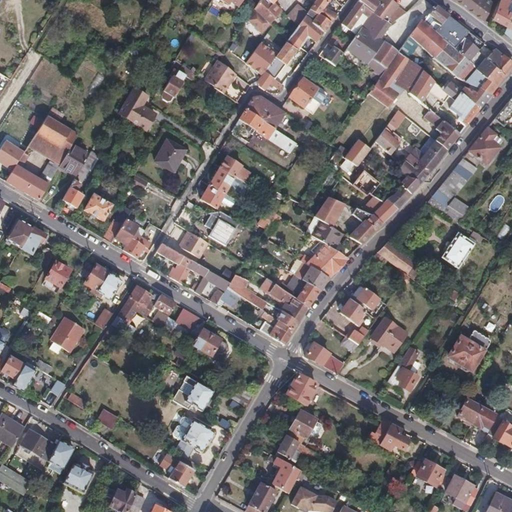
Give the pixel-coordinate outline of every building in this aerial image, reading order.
[(259,0),(257,3),(253,10),(270,25),(287,41),(304,17),(306,14),(307,13),(297,5),(287,17),(272,4),(276,0),(259,0)] [(315,0),(308,11),(311,11),(318,15),(325,6),(329,0),(315,0)] [(358,0),(357,3),(372,13),(378,4),(372,0),(358,0)] [(372,13),(389,25),(397,19),(404,13),(397,7),(389,1),(390,0),(381,0),(378,4),(372,13)] [(457,0),(483,19),(490,2),(487,0),(457,0)] [(511,17),(511,0),(499,0),(492,18),(507,27),(511,17)] [(363,25),(372,13),(357,3),(341,25),(348,31),(357,20),(363,25)] [(435,8),(428,15),(433,20),(440,25),(448,17),(435,8)] [(270,25),(253,10),(247,20),(262,34),(270,25)] [(311,11),(308,11),(307,13),(306,14),(312,19),(310,22),(323,33),(329,24),(318,15),(311,11)] [(361,28),(378,40),(380,37),(389,25),(372,13),(363,25),(361,28)] [(310,22),(304,17),(287,41),(285,43),(295,50),(306,36),(315,43),(323,33),(310,22)] [(462,38),(467,32),(448,17),(440,25),(438,27),(434,32),(453,49),(462,38)] [(511,17),(507,27),(503,35),(511,41),(511,39),(511,17)] [(489,95),(504,77),(493,67),(483,78),(475,71),(469,63),(453,49),(434,32),(422,22),(420,21),(408,36),(418,45),(432,58),(462,81),(481,89),(489,95)] [(376,83),(385,69),(371,59),(382,43),(378,40),(361,28),(348,46),(345,51),(374,71),(370,78),(376,83)] [(342,54),(345,51),(348,46),(333,35),(327,44),(332,48),(342,54)] [(407,59),(418,45),(408,36),(398,50),(397,52),(407,59)] [(453,49),(469,63),(477,53),(478,51),(474,47),(466,41),(462,38),(453,49)] [(385,69),(397,52),(383,42),(382,43),(371,59),(385,69)] [(295,50),(285,43),(265,69),(263,72),(272,79),(283,64),(284,65),(295,50)] [(334,66),(342,54),(332,48),(324,59),(334,66)] [(493,67),(504,77),(511,66),(492,50),(485,60),(475,71),(483,78),(493,67)] [(388,87),(407,59),(397,52),(385,69),(376,83),(368,95),(385,107),(387,108),(390,104),(397,95),(388,87)] [(469,63),(475,71),(485,60),(477,53),(469,63)] [(263,72),(265,69),(245,56),(234,70),(254,85),(262,73),(263,72)] [(478,109),(489,95),(481,89),(462,81),(432,58),(422,70),(421,72),(439,90),(446,96),(453,101),(458,94),(478,109)] [(186,75),(189,71),(174,60),(172,64),(177,67),(175,70),(173,68),(169,74),(171,76),(160,94),(162,99),(165,102),(169,101),(172,97),(173,98),(183,82),(181,81),(185,75),(186,75)] [(237,75),(217,60),(203,80),(220,91),(228,79),(232,82),(237,75)] [(407,93),(421,72),(422,70),(408,61),(393,85),(407,93)] [(272,79),(263,72),(262,73),(254,85),(256,85),(264,90),(269,83),(279,91),(283,86),(272,79)] [(464,127),(478,109),(458,94),(453,101),(446,96),(439,90),(421,72),(407,93),(429,111),(434,115),(440,107),(464,127)] [(228,79),(220,91),(224,94),(232,82),(228,79)] [(304,109),(318,90),(301,79),(288,97),(304,109)] [(121,113),(145,128),(153,115),(139,106),(145,96),(134,90),(121,113)] [(325,96),(318,90),(304,109),(312,115),(325,96)] [(385,107),(368,95),(364,101),(381,113),(385,107)] [(284,114),(278,111),(259,98),(251,100),(245,110),(273,129),(280,119),(284,114)] [(511,98),(511,99),(494,120),(503,128),(511,116),(511,98)] [(399,110),(390,104),(387,108),(392,112),(396,115),(398,111),(399,110)] [(63,114),(52,107),(46,116),(58,123),(63,114)] [(273,129),(245,110),(238,121),(275,144),(277,141),(282,135),(273,129)] [(445,150),(458,134),(434,115),(429,111),(423,118),(435,128),(434,130),(440,134),(434,141),(445,150)] [(71,144),(77,134),(58,123),(46,116),(45,119),(35,134),(66,153),(71,144)] [(487,129),(469,151),(487,165),(501,148),(498,146),(492,141),(496,136),(487,129)] [(374,142),(389,156),(399,144),(384,130),(374,142)] [(66,153),(35,134),(27,146),(59,165),(66,153)] [(303,149),(282,135),(277,141),(299,156),(303,149)] [(492,141),(498,146),(501,141),(496,136),(492,141)] [(18,160),(23,152),(5,140),(0,148),(0,162),(12,170),(15,165),(18,160)] [(345,155),(337,149),(336,151),(330,159),(328,161),(334,166),(342,171),(341,177),(365,196),(367,194),(369,195),(375,187),(379,183),(357,167),(370,150),(369,149),(357,140),(345,155)] [(155,161),(172,170),(184,151),(167,141),(155,161)] [(445,150),(434,141),(423,155),(415,148),(404,161),(405,162),(413,168),(406,177),(414,179),(417,185),(445,150)] [(71,144),(66,153),(59,165),(58,166),(75,176),(88,155),(71,144)] [(330,159),(336,151),(329,146),(323,154),(330,159)] [(23,152),(18,160),(23,162),(27,155),(23,152)] [(89,153),(88,155),(75,176),(74,178),(69,188),(77,193),(82,184),(81,184),(97,158),(89,153)] [(511,161),(511,157),(508,153),(496,169),(500,172),(470,209),(462,219),(466,221),(503,178),(511,161)] [(234,177),(240,167),(241,166),(226,158),(219,168),(234,177)] [(459,164),(472,175),(477,169),(463,159),(459,164)] [(12,170),(5,181),(38,201),(57,168),(58,166),(49,161),(37,178),(19,168),(15,165),(12,170)] [(413,168),(405,162),(400,166),(398,168),(406,177),(413,168)] [(453,171),(467,182),(472,175),(459,164),(453,171)] [(58,166),(57,168),(74,178),(75,176),(58,166)] [(234,177),(243,182),(249,173),(240,167),(234,177)] [(209,186),(224,194),(231,181),(234,177),(219,168),(209,186)] [(462,188),(467,182),(453,171),(448,176),(462,188)] [(142,190),(147,181),(134,174),(129,182),(142,190)] [(457,194),(462,188),(448,176),(443,183),(457,194)] [(241,187),(243,182),(234,177),(231,181),(241,187)] [(414,179),(406,177),(401,182),(402,184),(399,188),(409,196),(417,185),(414,179)] [(455,197),(457,194),(443,183),(438,190),(452,201),(455,197)] [(215,208),(224,194),(209,186),(200,200),(215,208)] [(387,199),(375,187),(369,195),(373,198),(382,203),(386,199),(387,199)] [(69,188),(61,201),(74,208),(82,195),(77,193),(69,188)] [(447,207),(452,201),(438,190),(432,196),(447,207)] [(83,210),(102,221),(111,206),(92,195),(83,210)] [(462,219),(452,211),(447,207),(432,196),(427,203),(458,223),(462,219)] [(470,209),(455,197),(447,207),(462,219),(470,209)] [(345,205),(326,198),(313,218),(314,218),(320,222),(332,228),(345,205)] [(382,203),(373,198),(360,211),(371,215),(382,203)] [(275,214),(282,204),(272,199),(263,216),(265,218),(271,221),(275,214)] [(381,224),(397,209),(386,199),(382,203),(371,215),(381,224)] [(130,210),(123,206),(115,219),(122,224),(124,220),(130,210)] [(361,245),(381,224),(371,215),(360,211),(355,209),(351,216),(362,224),(348,238),(361,245)] [(208,236),(225,246),(239,223),(220,212),(208,214),(202,224),(212,230),(208,236)] [(282,219),(275,214),(271,221),(261,236),(267,240),(282,219)] [(261,236),(271,221),(265,218),(255,232),(261,236)] [(320,222),(314,218),(304,232),(311,237),(320,222)] [(113,219),(102,238),(110,244),(113,239),(122,224),(115,219),(113,219)] [(20,249),(31,229),(16,220),(4,240),(20,249)] [(140,237),(144,231),(124,220),(122,224),(113,239),(125,245),(129,238),(137,243),(140,237)] [(332,228),(320,222),(311,237),(325,245),(333,250),(338,242),(334,240),(339,232),(332,228)] [(44,237),(31,229),(20,249),(30,255),(38,242),(40,243),(44,237)] [(181,249),(191,233),(187,231),(178,247),(181,249)] [(199,259),(208,244),(191,233),(181,249),(199,259)] [(457,268),(473,245),(458,235),(442,258),(457,268)] [(142,251),(144,247),(147,241),(140,237),(137,243),(129,238),(125,245),(122,250),(137,259),(142,251)] [(415,263),(388,243),(373,259),(383,267),(387,261),(398,269),(393,275),(402,282),(406,275),(415,263)] [(189,261),(162,245),(157,253),(178,265),(178,264),(185,268),(189,261)] [(333,250),(325,245),(311,259),(303,255),(299,260),(309,267),(328,278),(347,259),(333,250)] [(39,263),(46,267),(54,253),(47,249),(39,263)] [(258,253),(252,249),(244,262),(250,266),(258,253)] [(309,267),(299,260),(297,259),(289,272),(301,279),(309,267)] [(207,271),(189,261),(185,268),(182,273),(177,282),(183,286),(191,272),(203,278),(207,271)] [(85,262),(78,274),(86,279),(83,284),(91,289),(88,293),(94,296),(107,274),(108,274),(95,266),(93,268),(85,262)] [(55,263),(45,280),(59,288),(68,271),(55,263)] [(178,264),(178,265),(175,269),(178,271),(182,273),(185,268),(178,264)] [(319,290),(328,278),(309,267),(301,279),(306,282),(319,290)] [(232,275),(226,270),(222,277),(228,281),(232,275)] [(172,279),(177,282),(182,273),(178,271),(172,279)] [(194,292),(199,295),(207,281),(224,291),(227,288),(229,284),(207,271),(203,278),(199,285),(194,292)] [(107,274),(94,296),(100,299),(102,296),(109,300),(120,283),(107,274)] [(248,281),(234,276),(229,284),(227,288),(240,296),(250,303),(255,296),(245,289),(248,281)] [(297,323),(307,307),(295,299),(260,276),(255,284),(261,287),(285,304),(280,312),(297,323)] [(435,278),(426,290),(438,299),(446,286),(435,278)] [(307,307),(319,290),(306,282),(295,299),(307,307)] [(0,289),(8,294),(10,289),(0,283),(0,289)] [(194,292),(199,285),(195,283),(190,290),(194,292)] [(136,288),(117,317),(124,322),(131,321),(137,312),(146,318),(148,314),(152,307),(154,304),(149,301),(150,298),(136,288)] [(227,288),(224,291),(222,294),(220,298),(233,307),(240,296),(227,288)] [(371,310),(379,300),(364,289),(356,299),(371,310)] [(220,298),(222,294),(216,291),(210,301),(215,305),(220,298)] [(148,314),(146,318),(161,328),(174,305),(159,296),(154,304),(152,307),(159,312),(155,318),(148,314)] [(266,303),(255,296),(250,303),(261,310),(266,303)] [(355,324),(365,312),(349,300),(339,312),(355,324)] [(27,320),(30,314),(33,309),(26,304),(20,315),(27,320)] [(161,328),(191,346),(191,345),(197,335),(190,331),(198,319),(174,305),(161,328)] [(30,314),(48,325),(51,319),(33,309),(30,314)] [(94,325),(102,329),(111,315),(104,310),(94,325)] [(282,345),(292,331),(275,320),(264,312),(261,316),(272,323),(275,325),(272,328),(269,327),(263,323),(258,331),(282,345)] [(292,331),(297,323),(280,312),(275,320),(292,331)] [(68,353),(83,331),(64,318),(50,342),(54,344),(49,351),(57,356),(61,349),(68,353)] [(200,330),(205,323),(198,319),(190,331),(197,335),(200,330)] [(383,344),(393,351),(405,334),(384,319),(372,337),(382,345),(383,344)] [(110,326),(102,339),(111,344),(120,332),(110,326)] [(348,338),(358,345),(368,331),(362,327),(358,333),(354,330),(348,338)] [(197,335),(191,345),(211,356),(212,354),(217,357),(219,353),(224,354),(227,349),(225,345),(200,330),(197,335)] [(488,345),(488,339),(472,330),(466,341),(460,338),(448,357),(458,363),(457,368),(464,372),(468,369),(471,371),(488,345)] [(340,344),(352,353),(357,346),(345,338),(340,344)] [(313,345),(305,357),(321,365),(328,355),(313,345)] [(96,348),(91,355),(101,361),(105,353),(96,348)] [(397,367),(387,382),(398,388),(399,386),(407,391),(415,377),(406,372),(418,353),(409,348),(397,367)] [(253,361),(234,350),(224,369),(243,380),(253,361)] [(321,365),(337,374),(344,365),(328,355),(321,365)] [(14,381),(23,366),(9,358),(0,373),(14,381)] [(36,369),(47,375),(52,368),(39,360),(35,368),(36,369)] [(36,369),(35,368),(25,362),(23,366),(14,381),(11,386),(22,392),(36,369)] [(303,406),(315,386),(297,376),(285,396),(303,406)] [(172,401),(188,410),(191,406),(200,411),(212,392),(195,382),(186,377),(179,390),(172,401)] [(64,385),(58,381),(50,394),(56,398),(64,385)] [(246,408),(251,399),(236,390),(231,399),(232,400),(246,408)] [(67,400),(77,407),(82,400),(71,393),(67,400)] [(471,423),(480,406),(465,399),(456,415),(471,423)] [(246,408),(232,400),(228,406),(242,414),(246,408)] [(495,414),(480,406),(471,423),(486,431),(495,414)] [(298,413),(285,437),(305,448),(308,441),(311,443),(321,425),(312,420),(316,413),(305,408),(301,414),(298,413)] [(118,418),(103,409),(96,420),(111,429),(118,418)] [(0,439),(12,447),(23,428),(0,414),(0,439)] [(172,436),(179,441),(191,421),(183,416),(180,417),(177,422),(178,425),(175,426),(170,433),(172,436)] [(511,441),(511,428),(496,419),(487,435),(492,437),(491,438),(501,443),(502,442),(509,446),(511,441)] [(219,426),(231,433),(235,427),(223,420),(219,426)] [(193,448),(199,452),(211,432),(191,421),(179,441),(193,448)] [(366,441),(377,447),(378,446),(389,426),(381,421),(373,435),(371,433),(366,441)] [(398,436),(400,432),(389,426),(378,446),(389,452),(392,446),(402,451),(407,441),(398,436)] [(15,454),(43,471),(48,461),(56,446),(50,443),(47,448),(45,447),(48,442),(29,431),(15,454)] [(311,461),(315,453),(305,448),(285,437),(276,453),(289,460),(294,451),(311,461)] [(56,446),(48,461),(62,469),(73,448),(59,441),(56,446)] [(193,448),(179,441),(173,451),(186,459),(193,448)] [(274,458),(286,465),(289,460),(276,453),(274,458)] [(171,470),(177,462),(166,455),(160,464),(171,470)] [(280,468),(270,485),(281,491),(288,479),(294,469),(286,465),(274,458),(270,455),(266,461),(280,468)] [(166,478),(183,488),(193,471),(177,462),(171,470),(166,478)] [(409,474),(439,491),(446,478),(440,475),(442,471),(423,462),(422,465),(416,462),(416,463),(412,469),(409,474)] [(71,465),(62,484),(82,493),(91,474),(84,471),(86,467),(80,465),(79,468),(71,465)] [(28,482),(1,467),(0,468),(0,478),(22,492),(28,482)] [(294,482),(296,483),(301,473),(294,469),(288,479),(294,482)] [(442,499),(464,511),(465,511),(476,491),(471,489),(472,487),(453,478),(451,481),(446,478),(439,491),(445,494),(442,499)] [(287,495),(294,482),(288,479),(281,491),(287,495)] [(264,511),(275,493),(259,484),(247,506),(257,511),(264,511)] [(108,506),(121,511),(126,511),(135,494),(125,490),(124,494),(116,490),(115,492),(107,488),(102,501),(109,504),(108,506)] [(332,511),(338,502),(329,497),(318,497),(301,488),(292,506),(301,510),(302,508),(309,511),(310,511),(311,511),(321,511),(332,511)] [(508,511),(511,505),(511,502),(496,494),(486,511),(508,511)]
